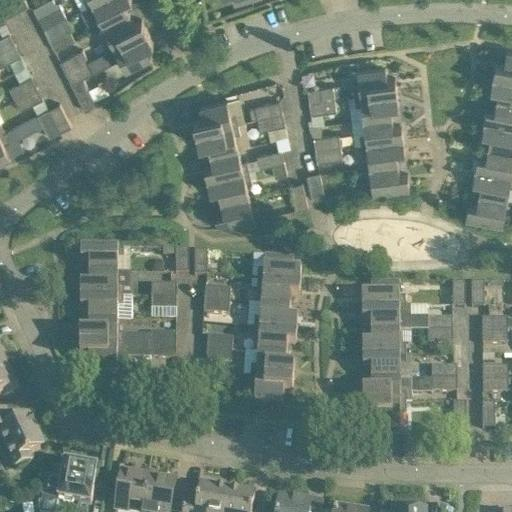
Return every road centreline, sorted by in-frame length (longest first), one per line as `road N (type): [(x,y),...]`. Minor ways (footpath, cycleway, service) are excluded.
road 1 (residential): [(0,267),(77,418),(372,470),(511,475)]
road 2 (residential): [(511,17),(385,14),(217,63),(157,93),(0,211)]
